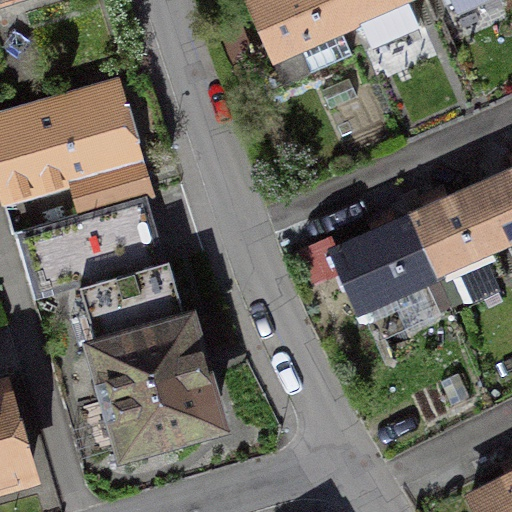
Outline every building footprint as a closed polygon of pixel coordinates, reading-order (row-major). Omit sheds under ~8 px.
[(0,0),(0,8),(26,0),(0,0)] [(252,0),(240,5),(270,73),(441,0),(252,0)] [(112,88),(0,121),(0,200),(5,217),(139,176),(124,130),(112,88)] [(511,248),(511,167),(427,204),(367,230),(333,244),(363,313),(511,248)] [(195,316),(80,346),(112,470),(227,441),(211,380),(195,316)] [(11,386),(0,389),(0,499),(41,488),(11,386)] [(511,511),(511,468),(473,488),(485,511),(511,511)]
